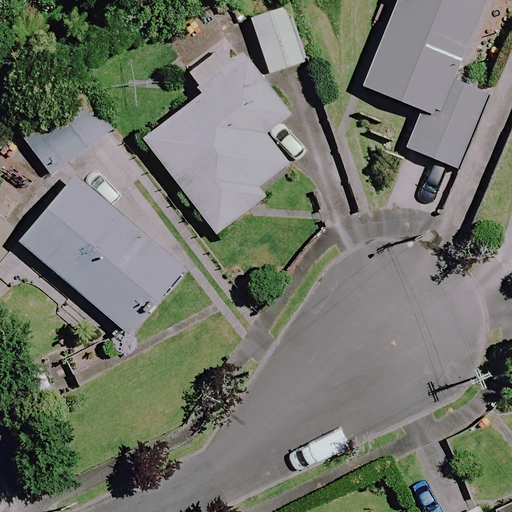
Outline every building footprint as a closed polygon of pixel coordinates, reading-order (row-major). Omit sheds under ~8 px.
[(319,25),(309,0),(299,0),(245,21),(267,77),(302,64),(291,36),(319,25)] [(397,0),(361,90),(419,114),(404,152),(455,172),(484,100),(448,85),(482,0),(397,0)] [(285,117),(239,57),(192,93),(197,98),(140,142),(213,236),(291,176),(260,136),(285,117)] [(105,133),(71,91),(15,136),(49,178),(105,133)] [(179,273),(70,181),(16,245),(125,337),(179,273)] [(55,404),(37,369),(11,382),(28,417),(55,404)] [(511,511),(511,490),(463,511),(511,511)]
